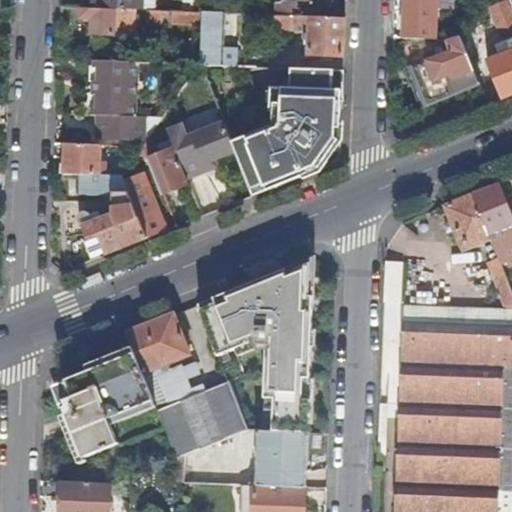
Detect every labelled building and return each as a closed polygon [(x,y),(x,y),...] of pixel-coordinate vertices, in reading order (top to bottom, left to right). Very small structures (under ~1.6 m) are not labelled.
[(92,0),(92,10),(115,11),(133,12),(133,0),(92,0)] [(294,18),(302,19),(327,20),(328,6),(332,6),(332,0),(284,0),(284,7),(279,6),(278,18),(294,18)] [(406,0),(405,41),(436,42),(437,0),(406,0)] [(491,11),(501,39),(511,34),(511,11),(509,4),(491,11)] [(137,37),(138,12),(133,12),(115,11),(115,12),(82,12),(82,20),(93,20),(93,35),(137,37)] [(170,20),(170,13),(148,12),(148,26),(164,26),(164,19),(170,20)] [(204,15),(175,13),(175,24),(204,25),(204,15)] [(203,67),(236,68),(237,51),(223,51),(223,15),(204,15),(204,25),(203,67)] [(294,33),(294,18),(278,18),(258,17),(258,32),(294,33)] [(345,58),(346,21),(327,20),(302,19),(302,26),(310,26),(310,57),(325,58),(325,63),(332,63),(332,58),(345,58)] [(475,27),(463,43),(481,87),(488,106),(504,100),(475,27)] [(462,40),(456,42),(451,45),(453,52),(451,53),(452,55),(414,70),(429,108),(481,87),(463,43),(462,40)] [(99,117),(137,119),(139,64),(97,62),(96,69),(96,84),(96,95),(95,110),(95,117),(99,117)] [(137,119),(99,117),(98,140),(146,141),(147,119),(137,119)] [(184,126),(169,131),(177,150),(186,175),(189,181),(208,174),(205,167),(218,162),(238,154),(225,123),(189,137),(184,126)] [(66,176),(83,176),(107,177),(107,171),(103,171),(103,147),(98,147),(73,146),(67,145),(66,176)] [(180,177),(186,175),(177,150),(151,160),(165,196),(184,188),(180,177)] [(220,169),(218,162),(205,167),(208,174),(220,169)] [(126,183),(141,220),(160,212),(146,175),(126,183)] [(124,177),(107,177),(83,176),(82,196),(115,196),(113,218),(93,225),(92,224),(92,219),(90,216),(87,214),(84,214),(81,216),(80,218),(79,221),(80,224),(83,227),(87,237),(92,234),(93,236),(98,234),(106,254),(107,257),(149,240),(141,220),(126,183),(124,177)] [(473,198),(488,237),(511,227),(511,218),(499,188),(473,198)] [(447,209),(463,249),(489,238),(488,237),(473,198),(447,209)] [(95,258),(106,254),(98,234),(93,236),(92,234),(87,237),(95,258)] [(489,238),(463,249),(465,255),(491,244),(489,238)] [(230,386),(249,433),(309,436),(316,261),(198,308),(230,386)] [(503,290),(509,288),(505,279),(498,262),(488,266),(496,283),(499,281),(503,290)] [(401,306),(403,266),(387,265),(385,305),(401,306)] [(511,511),(511,329),(507,329),(508,313),(406,308),(398,511),(511,511)] [(175,317),(129,334),(138,355),(146,375),(192,357),(175,317)] [(85,462),(167,429),(161,413),(146,375),(138,355),(72,380),(70,374),(64,376),(74,401),(66,404),(68,410),(65,411),(85,462)] [(161,413),(167,429),(180,461),(187,459),(240,437),(249,433),(230,386),(161,413)] [(308,491),(309,436),(249,433),(240,437),(239,471),(260,472),(260,489),(308,491)] [(387,474),(388,450),(379,449),(378,474),(387,474)] [(112,511),(114,488),(64,485),(63,511),(112,511)] [(256,511),(257,488),(247,488),(246,511),(256,511)] [(306,511),(308,491),(260,489),(257,488),(256,511),(306,511)]
